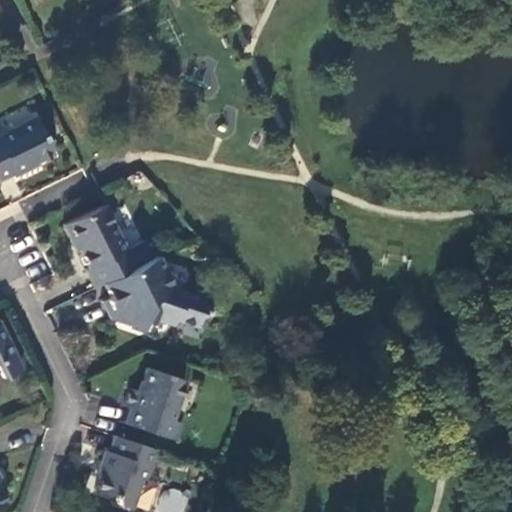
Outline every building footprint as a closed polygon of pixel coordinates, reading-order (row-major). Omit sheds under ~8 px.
[(52,153),(34,118),(0,134),(0,178),(10,173),(12,177),(28,169),(27,165),(52,153)] [(87,268),(95,285),(102,282),(150,258),(141,240),(126,246),(106,205),(66,224),(75,242),(77,241),(90,266),(87,268)] [(161,270),(150,258),(102,282),(111,299),(104,303),(112,320),(120,316),(125,325),(138,330),(141,320),(150,324),(153,318),(170,323),(171,319),(191,326),(195,314),(201,310),(205,295),(169,285),(174,278),(171,271),(161,270)] [(112,320),(125,325),(120,316),(112,320)] [(23,366),(0,319),(0,368),(3,374),(23,366)] [(147,332),(150,324),(141,320),(138,330),(147,332)] [(124,423),(175,440),(181,424),(171,420),(184,381),(147,369),(139,391),(130,388),(123,406),(129,408),(124,423)] [(147,479),(157,451),(115,437),(109,452),(105,451),(99,467),(103,469),(96,490),(112,496),(117,504),(130,508),(141,481),(147,479)] [(161,486),(156,511),(184,511),(188,491),(161,486)]
